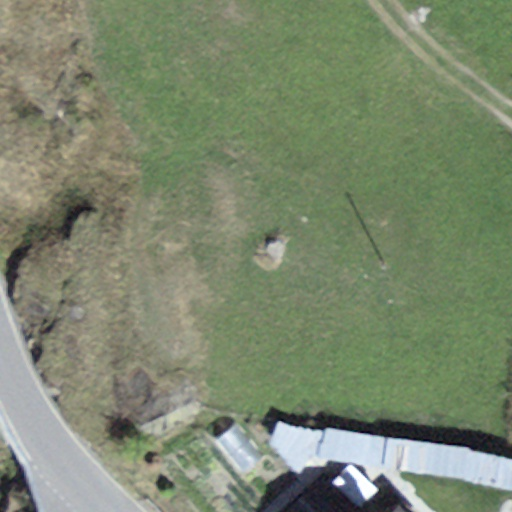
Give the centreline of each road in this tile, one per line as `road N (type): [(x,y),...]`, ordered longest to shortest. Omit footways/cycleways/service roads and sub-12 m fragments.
road 1 (unclassified): [(105,511),(32,413),(0,352)]
road 2 (track): [(511,117),(390,0)]
